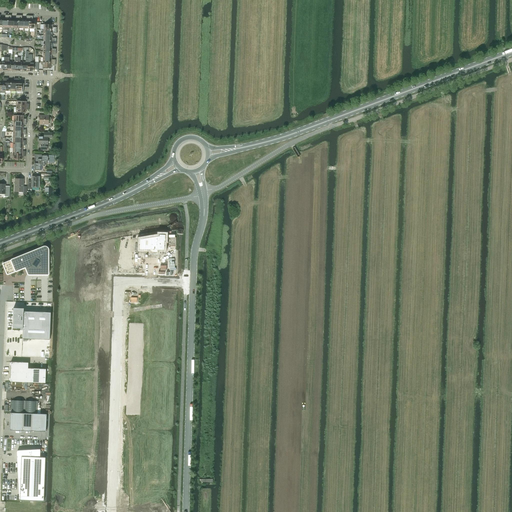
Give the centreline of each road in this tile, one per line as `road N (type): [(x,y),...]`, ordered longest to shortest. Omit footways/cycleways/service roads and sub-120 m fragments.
road 1 (unclassified): [(202,193),(308,135),(511,56)]
road 2 (unclassified): [(192,282),(116,279),(111,511)]
road 3 (primary): [(240,148),(511,51)]
road 4 (tertiary): [(185,511),(192,282)]
road 5 (unclassified): [(0,250),(97,214),(202,193)]
road 6 (primary): [(0,243),(151,180)]
road 7 (residential): [(0,169),(28,169),(32,76)]
